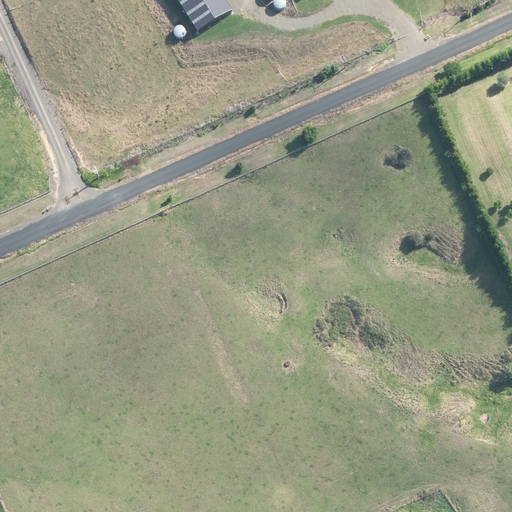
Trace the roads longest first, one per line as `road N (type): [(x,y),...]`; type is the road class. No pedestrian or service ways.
road 1 (unclassified): [(85,212),(511,22)]
road 2 (unclassified): [(85,212),(0,24)]
